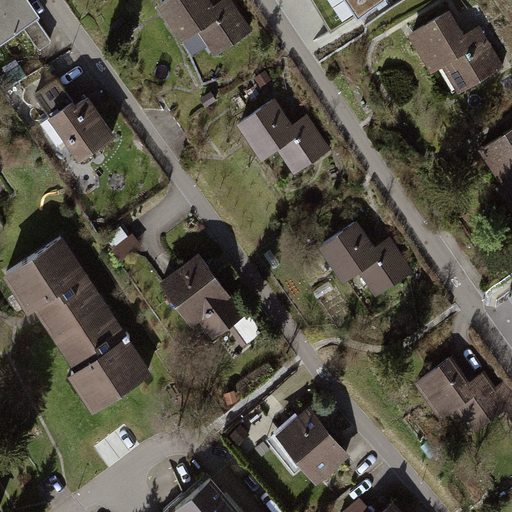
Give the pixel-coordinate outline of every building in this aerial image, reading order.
[(27,0),(0,0),(0,44),(40,18),(27,0)] [(209,0),(165,0),(157,6),(182,42),(197,31),(214,56),(252,31),(231,0),(222,0),(213,6),(209,0)] [(343,0),(358,20),(386,0),(343,0)] [(450,10),(408,34),(431,74),(442,67),(458,94),(504,67),(480,25),(464,34),(450,10)] [(37,94),(53,116),(75,100),(60,78),(37,94)] [(75,100),(53,116),(44,122),(60,145),(69,139),(83,159),(120,134),(93,95),(81,103),(78,98),(75,100)] [(274,98),(236,124),(261,160),(277,150),(294,175),(332,149),(308,113),(292,124),(274,98)] [(511,128),(479,150),(502,185),(496,188),(511,212),(511,128)] [(357,220),(318,246),(343,283),(359,273),(376,297),(415,271),(391,236),(375,247),(357,220)] [(59,338),(113,303),(66,232),(7,271),(33,309),(38,305),(42,312),(59,338)] [(202,253),(162,281),(194,326),(201,321),(214,340),(229,329),(243,348),(263,333),(247,311),(245,312),(202,253)] [(156,370),(113,303),(59,338),(79,367),(73,371),(97,408),(156,370)] [(452,356),(414,383),(440,420),(456,409),(473,433),(504,411),(511,421),(511,388),(506,380),(496,386),(485,370),(470,381),(452,356)] [(274,429),(266,436),(294,472),(304,464),(315,479),(349,452),(309,401),(297,411),(295,408),(272,426),(274,429)] [(241,421),(230,430),(238,441),(249,432),(241,421)] [(264,441),(255,448),(262,456),(270,449),(264,441)] [(226,511),(237,503),(211,473),(165,511),(226,511)] [(339,511),(372,511),(374,511),(359,495),(339,511)] [(372,511),(405,511),(392,496),(374,511),(372,511)] [(243,511),(237,503),(226,511),(243,511)]
